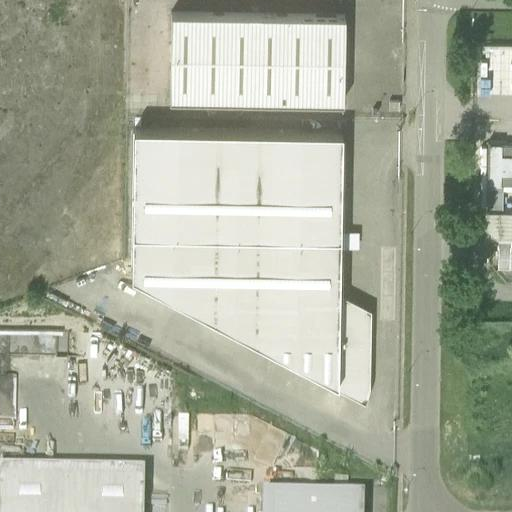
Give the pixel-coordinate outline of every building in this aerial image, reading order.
[(171,12),(169,98),(343,101),(345,14),(171,12)] [(134,127),(131,275),(254,339),(252,343),(365,401),(367,397),(368,394),(369,390),(369,387),(371,309),(339,292),(342,131),(134,127)] [(499,144),(499,155),(511,155),(511,143),(500,144),(499,144)] [(511,171),(499,172),(499,183),(500,183),(511,183),(511,171)] [(488,210),(488,213),(502,213),(502,210),(502,185),(488,185),(488,210)] [(508,267),(509,267),(511,266),(511,244),(497,244),(497,260),(497,266),(508,267)] [(137,511),(139,478),(0,475),(0,511),(137,511)] [(361,511),(362,500),(261,498),(260,511),(361,511)]
